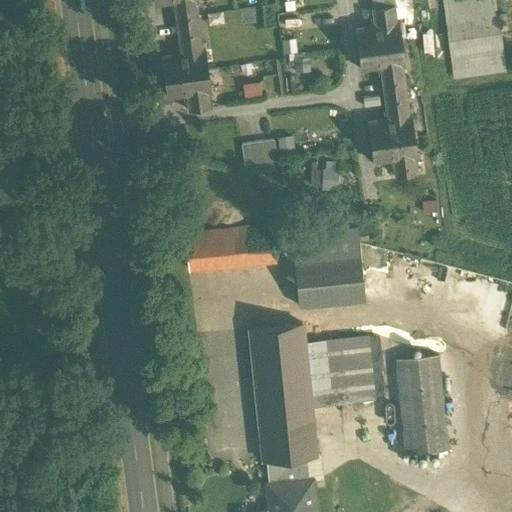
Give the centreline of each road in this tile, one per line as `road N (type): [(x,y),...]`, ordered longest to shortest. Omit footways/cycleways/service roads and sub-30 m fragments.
road 1 (primary): [(144,511),(75,0)]
road 2 (unknown): [(403,511),(483,458),(491,409),(454,352),(363,323)]
